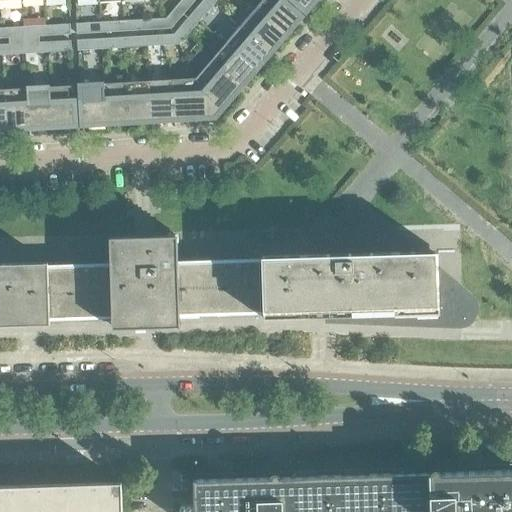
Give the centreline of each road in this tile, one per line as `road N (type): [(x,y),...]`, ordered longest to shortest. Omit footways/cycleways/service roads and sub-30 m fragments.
road 1 (tertiary): [(0,430),(511,403)]
road 2 (tertiary): [(511,397),(324,385),(0,391)]
road 3 (residential): [(0,163),(227,152),(358,0)]
